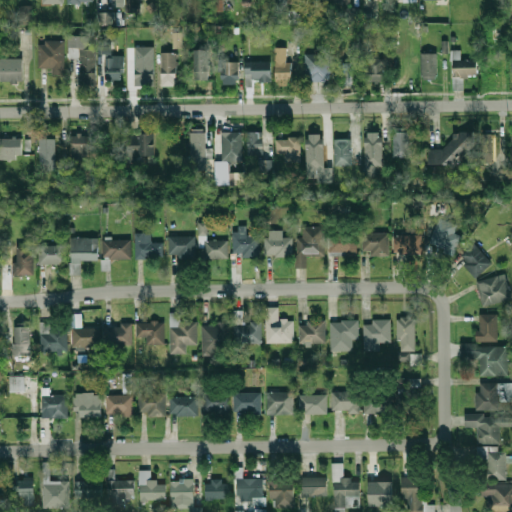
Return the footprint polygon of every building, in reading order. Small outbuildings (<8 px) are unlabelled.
[(127,0),(125,11),(134,13),(136,0),(134,0),(127,0)] [(278,0),(278,8),(288,8),(288,0),(278,0)] [(31,5),(18,6),(19,24),(32,24),(31,5)] [(289,23),(300,24),(301,11),(289,10),(289,23)] [(113,25),(113,13),(97,12),(97,25),(113,25)] [(173,32),(173,48),(182,49),(182,33),(173,32)] [(88,35),(69,35),(69,58),(81,58),(81,78),(96,78),(96,48),(88,48),(88,35)] [(52,68),(52,75),(64,75),(64,41),(39,41),(39,68),(52,68)] [(276,47),(276,84),(291,84),(291,47),(276,47)] [(194,80),(209,80),(208,49),(194,49),(194,80)] [(452,77),(478,77),(478,60),(460,59),(460,51),(453,51),(452,77)] [(161,80),(177,80),(177,52),(161,52),(161,80)] [(305,54),(305,81),(329,81),(329,53),(305,54)] [(422,53),(422,79),(440,79),(440,53),(422,53)] [(154,54),(135,54),(135,80),(154,80),(154,54)] [(124,55),(105,55),(105,79),(124,79),(124,55)] [(23,58),(1,58),(1,83),(23,83),(23,58)] [(385,81),(385,58),(365,58),(365,81),(385,81)] [(358,60),(342,60),(342,83),(358,83),(358,60)] [(239,61),(221,62),(222,83),(240,82),(239,61)] [(271,61),(245,61),(245,81),(271,81),(271,61)] [(387,130),(366,130),(366,158),(387,158),(387,130)] [(410,130),(393,130),(393,158),(410,158),(410,130)] [(188,161),(206,161),(206,131),(188,131),(188,161)] [(240,132),(221,132),(221,159),(240,159),(240,132)] [(262,155),(262,132),(246,132),(246,155),(262,155)] [(429,148),(429,164),(467,163),(467,132),(451,132),(451,148),(429,148)] [(89,133),(72,133),(72,159),(89,159),(89,133)] [(155,156),(155,133),(128,133),(128,156),(155,156)] [(492,133),(482,134),(483,163),(493,162),(492,133)] [(307,179),(317,179),(317,183),(332,183),(332,168),(325,168),(324,139),(321,139),(321,135),(309,135),(309,140),(306,140),(307,179)] [(300,162),(300,137),(275,138),(275,153),(285,153),(285,162),(300,162)] [(56,138),(40,138),(40,167),(56,167),(56,138)] [(22,139),(0,139),(0,159),(22,159),(22,139)] [(335,141),(351,141),(351,165),(335,165),(335,141)] [(259,173),(259,161),(273,160),(273,173),(259,173)] [(215,162),(229,162),(229,185),(215,185),(215,162)] [(231,173),(244,173),(244,186),(231,186),(231,173)] [(430,244),(439,219),(457,226),(454,234),(461,236),(454,257),(444,253),(445,249),(430,244)] [(204,258),(228,258),(228,240),(206,240),(206,223),(199,223),(199,247),(204,247),(204,258)] [(323,226),(302,226),(302,236),(297,236),(297,267),(307,267),(307,255),(323,255),(323,226)] [(283,230),(265,230),(265,255),(292,255),(292,237),(283,237),(283,230)] [(330,253),(358,253),(358,232),(330,232),(330,253)] [(388,232),(363,232),(363,254),(388,254),(388,232)] [(151,233),(136,233),(136,258),(163,258),(163,242),(151,242),(151,233)] [(232,235),(232,261),(243,261),(243,254),(259,254),(259,234),(242,234),(242,235),(232,235)] [(169,236),(169,255),(195,255),(195,236),(169,236)] [(394,236),(394,253),(400,252),(400,255),(422,254),(421,236),(394,236)] [(98,262),(98,237),(71,237),(71,262),(98,262)] [(103,258),(131,259),(131,239),(103,239),(103,258)] [(490,267),(478,241),(459,251),(472,276),(490,267)] [(66,264),(66,245),(39,245),(39,264),(66,264)] [(15,275),(34,275),(34,246),(15,246),(15,275)] [(484,307),(511,299),(505,274),(477,281),(484,307)] [(294,319),(278,319),(278,307),(266,307),(266,343),(294,343),(294,319)] [(234,311),(234,343),(261,343),(261,323),(242,323),(242,311),(234,311)] [(189,353),(189,346),(196,346),(196,322),(179,322),(179,313),(170,313),(170,353),(189,353)] [(498,314),(478,314),(478,343),(462,343),(461,359),(480,359),(480,375),(508,375),(508,344),(498,344),(498,314)] [(415,317),(398,317),(398,352),(415,352),(415,317)] [(325,343),(325,320),(307,320),(307,324),(299,324),(299,343),(325,343)] [(146,344),(165,344),(165,321),(137,321),(137,337),(146,337),(146,344)] [(358,321),(330,321),(330,351),(358,351),(358,321)] [(391,321),(364,321),(364,351),(380,351),(380,342),(391,342),(391,321)] [(40,322),(40,352),(67,352),(67,329),(50,329),(50,322),(40,322)] [(228,323),(201,323),(201,355),(228,355),(228,323)] [(132,345),(132,325),(105,326),(105,346),(132,345)] [(31,326),(14,326),(14,355),(31,355),(31,326)] [(72,347),(100,347),(100,327),(72,327),(72,347)] [(422,353),(397,352),(397,363),(421,364),(422,353)] [(167,371),(155,371),(156,386),(168,385),(167,371)] [(25,392),(25,376),(10,376),(9,391),(25,392)] [(123,393),(131,393),(132,378),(124,377),(123,393)] [(420,388),(420,379),(398,378),(398,387),(420,388)] [(479,383),(479,392),(473,392),(473,411),(498,410),(497,393),(495,393),(495,383),(479,383)] [(10,424),(32,424),(32,399),(26,399),(26,390),(10,390),(10,424)] [(42,418),(67,418),(67,396),(50,396),(50,390),(42,390),(42,418)] [(330,391),(330,410),(346,410),(346,413),(357,413),(357,390),(330,391)] [(228,415),(228,392),(203,392),(203,415),(228,415)] [(294,392),(267,392),(267,413),(294,413),(294,392)] [(364,393),(364,414),(392,413),(391,392),(364,393)] [(396,393),(397,411),(417,410),(416,392),(396,393)] [(102,393),(75,393),(75,418),(102,418),(102,393)] [(234,413),(261,413),(261,393),(234,393),(234,413)] [(139,413),(166,413),(166,394),(139,394),(139,413)] [(297,394),(297,414),(326,414),(326,394),(297,394)] [(133,395),(106,395),(106,415),(133,415),(133,395)] [(198,396),(170,396),(170,416),(198,416),(198,396)] [(463,413),(463,428),(473,428),(474,446),(499,445),(499,429),(511,429),(511,416),(484,416),(482,412),(463,413)] [(474,446),(474,459),(486,459),(486,467),(476,467),(476,479),(504,479),(504,451),(496,451),(496,446),(474,446)] [(69,508),(69,481),(50,481),(50,463),(43,463),(43,508),(69,508)] [(360,508),(360,479),(343,479),(343,463),(333,463),(333,508),(360,508)] [(139,470),(139,500),(166,500),(166,482),(150,482),(150,470),(139,470)] [(368,493),(393,493),(393,476),(368,476),(368,493)] [(399,476),(400,499),(406,499),(406,509),(408,508),(408,511),(433,511),(433,502),(426,503),(426,497),(421,497),(421,476),(399,476)] [(275,499),(275,508),(295,508),(295,477),(269,477),(269,499),(275,499)] [(19,479),(20,506),(34,506),(34,478),(19,479)] [(264,478),(237,478),(237,497),(264,497),(264,478)] [(108,480),(108,502),(135,502),(135,480),(108,480)] [(194,480),(171,480),(171,508),(194,508),(194,480)] [(206,500),(232,499),(231,480),(205,482),(206,500)] [(324,511),(324,480),(314,481),(314,485),(306,485),(306,511),(324,511)] [(102,481),(75,481),(75,502),(102,502),(102,481)] [(478,482),(478,496),(491,496),(491,511),(494,511),(511,511),(511,483),(494,484),(494,481),(478,482)]
